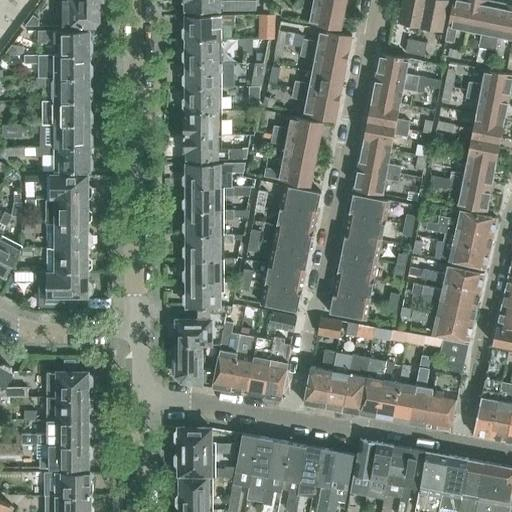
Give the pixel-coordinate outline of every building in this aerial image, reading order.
[(63,0),(63,26),(95,26),(99,21),(99,0),(63,0)] [(183,0),(183,2),(186,2),(186,10),(256,10),(256,0),(232,0),(230,0),(183,0)] [(263,0),(263,9),(271,9),(271,0),(263,0)] [(345,8),(304,0),(299,0),(298,7),(312,9),(309,23),(341,29),(345,8)] [(402,0),(399,21),(420,26),(425,0),(402,0)] [(425,0),(420,26),(442,30),(447,0),(425,0)] [(469,31),(474,0),(453,0),(445,41),(454,42),(456,29),(469,31)] [(487,49),(496,1),(490,0),(474,0),(469,31),(481,34),(478,47),(487,49)] [(511,39),(511,33),(511,4),(496,1),(487,49),(496,51),(498,37),(511,39)] [(186,37),(186,39),(221,39),(221,24),(239,24),(239,15),(186,15),(186,25),(183,28),(183,35),(186,37)] [(272,15),(262,15),(262,27),(270,27),(272,15)] [(302,47),(348,56),(352,35),(320,29),(318,41),(303,39),(304,35),(279,30),(277,42),(285,43),(302,47)] [(54,30),(54,54),(89,54),(91,51),(91,40),(89,38),(89,30),(54,30)] [(247,47),(247,39),(221,39),(186,39),(186,49),(183,51),(183,58),(186,61),(186,62),(221,62),(221,47),(247,47)] [(408,39),(405,52),(415,54),(417,40),(408,39)] [(417,40),(415,54),(424,56),(427,42),(417,40)] [(277,42),(274,55),(282,57),(285,43),(277,42)] [(18,54),(18,48),(12,44),(5,55),(18,54)] [(314,59),(312,71),(343,77),(348,56),(302,47),(300,56),(314,59)] [(450,48),(448,56),(460,59),(462,51),(450,48)] [(381,52),(376,75),(436,87),(439,88),(444,65),(431,62),(428,78),(406,74),(409,58),(381,52)] [(25,55),(25,63),(36,63),(54,63),(55,77),(89,77),(91,74),(91,63),(89,61),(89,54),(54,54),(36,54),(25,55)] [(221,62),(186,62),(186,73),(183,76),(183,83),(186,85),(186,87),(187,87),(222,87),(232,87),(232,62),(221,62)] [(251,87),(259,87),(263,62),(255,62),(251,87)] [(280,68),(272,66),(269,82),(277,84),(280,68)] [(469,82),(467,90),(509,98),(511,80),(511,74),(485,69),(482,84),(469,82)] [(448,70),(445,86),(453,87),(456,72),(448,70)] [(295,81),(293,89),(339,98),(343,77),(312,71),(309,84),(295,81)] [(376,75),(372,98),(400,103),(403,89),(435,95),(436,87),(376,75)] [(89,77),(55,77),(37,77),(37,81),(37,89),(55,89),(55,100),(89,100),(92,98),(91,86),(89,84),(89,77)] [(445,86),(442,101),(450,103),(453,87),(445,86)] [(222,110),(222,87),(187,87),(186,97),(183,99),(183,106),(187,109),(187,110),(222,110)] [(339,98),(293,89),(292,98),(306,101),(304,114),(335,120),(339,98)] [(479,100),(476,115),(504,121),(509,98),(467,90),(466,97),(479,100)] [(274,99),(265,97),(264,105),(273,107),(274,99)] [(372,98),(367,120),(408,128),(410,121),(397,118),(400,103),(372,98)] [(55,123),(89,123),(92,121),(92,109),(89,107),(89,100),(55,100),(55,123)] [(222,134),(222,110),(187,110),(187,119),(183,119),(183,134),(222,134)] [(259,132),(266,133),(318,142),(322,121),(291,115),(289,128),(269,124),(272,112),(263,111),(259,132)] [(504,121),(476,115),(473,129),(460,127),(459,135),(500,143),(504,121)] [(367,120),(363,143),(391,149),(394,135),(407,137),(408,128),(367,120)] [(425,120),(423,131),(431,133),(433,121),(425,120)] [(438,121),(437,129),(453,132),(455,126),(455,124),(438,121)] [(89,123),(55,123),(31,124),(31,132),(41,132),(41,147),(55,147),(89,147),(92,145),(92,133),(89,132),(89,123)] [(285,145),(283,158),(314,164),(318,142),(266,133),(264,141),(285,145)] [(435,133),(433,146),(440,148),(443,134),(435,133)] [(222,134),(183,134),(183,151),(187,151),(187,159),(246,159),(248,149),(222,148),(222,134)] [(470,145),(467,160),(495,165),(500,143),(459,135),(457,142),(470,145)] [(363,143),(359,165),(400,173),(415,176),(417,169),(388,163),(391,149),(363,143)] [(418,144),(416,154),(426,156),(428,146),(418,144)] [(89,147),(55,147),(55,171),(89,171),(89,169),(92,168),(92,156),(89,154),(89,147)] [(433,153),(431,167),(439,168),(442,155),(433,153)] [(418,155),(415,168),(423,170),(426,157),(418,155)] [(314,164),(283,158),(280,170),(266,167),(264,176),(310,185),(314,164)] [(451,172),(450,179),(491,187),(495,165),(467,160),(464,174),(451,172)] [(187,186),(187,187),(219,187),(219,172),(233,172),(233,163),(187,163),(187,173),(184,176),(184,182),(187,186)] [(400,173),(359,165),(354,189),(382,194),(385,179),(398,181),(400,173)] [(47,175),(47,199),(87,199),(87,197),(90,197),(92,195),(92,186),(90,183),(87,183),(87,175),(47,175)] [(255,178),(240,176),(238,187),(251,187),(253,188),(255,178)] [(491,187),(450,179),(448,187),(461,189),(458,205),(487,211),(491,187)] [(280,204),(298,207),(317,211),(321,191),(284,184),(280,204)] [(187,209),(187,211),(219,210),(219,195),(249,195),(251,187),(238,187),(219,187),(187,187),(187,197),(184,199),(184,206),(187,209)] [(266,201),(268,191),(259,189),(257,199),(266,201)] [(389,207),(390,200),(353,193),(349,212),(368,215),(386,219),(389,207)] [(87,199),(47,199),(47,223),(87,223),(87,221),(90,221),(92,219),(92,209),(90,207),(87,207),(87,199)] [(264,211),(266,201),(257,199),(255,210),(264,211)] [(0,238),(1,235),(12,216),(22,216),(22,202),(13,202),(11,214),(5,211),(0,220),(0,238)] [(280,204),(276,224),(313,231),(317,211),(298,207),(280,204)] [(219,210),(187,211),(187,220),(184,223),(184,230),(187,233),(187,235),(219,235),(219,219),(245,219),(246,210),(219,210)] [(440,215),(438,223),(493,235),(497,218),(460,210),(458,219),(440,215)] [(386,219),(368,215),(349,212),(345,233),(382,240),(384,230),(386,219)] [(413,224),(415,214),(406,212),(404,222),(413,224)] [(440,215),(433,213),(431,222),(438,223),(440,215)] [(453,243),(452,244),(489,252),(493,235),(438,223),(431,222),(419,219),(417,228),(436,232),(436,230),(444,232),(443,241),(453,243)] [(413,224),(404,222),(402,233),(411,234),(413,224)] [(87,223),(47,223),(47,247),(87,247),(87,245),(90,245),(92,243),(92,233),(90,231),(87,231),(87,223)] [(272,244),(290,247),(309,251),(313,231),(276,224),(272,244)] [(258,241),(260,231),(251,229),(249,239),(258,241)] [(380,249),(382,240),(345,233),(341,252),(360,256),(378,259),(380,249)] [(219,235),(187,235),(187,244),(184,247),(184,254),(187,257),(187,259),(219,258),(219,244),(233,244),(233,239),(241,239),(242,234),(219,235)] [(1,235),(0,238),(0,272),(7,276),(22,246),(1,235)] [(489,252),(452,244),(453,243),(443,241),(430,238),(428,246),(436,248),(434,257),(486,269),(489,252)] [(256,252),(258,241),(249,239),(247,250),(256,252)] [(415,240),(413,252),(420,254),(423,242),(415,240)] [(272,244),(268,264),(305,271),(309,251),(290,247),(272,244)] [(47,247),(47,271),(87,270),(87,269),(90,269),(92,267),(92,257),(90,255),(87,255),(87,247),(47,247)] [(378,259),(360,256),(341,252),(338,272),(375,279),(376,270),(378,259)] [(405,265),(407,254),(398,253),(396,263),(405,265)] [(219,258),(187,259),(187,268),(184,271),(184,278),(187,281),(187,282),(220,282),(219,267),(237,267),(237,258),(219,258)] [(405,265),(396,263),(394,273),(403,275),(405,265)] [(264,284),(282,288),(301,291),(305,271),(268,264),(264,284)] [(417,276),(444,282),(481,290),(485,273),(448,264),(446,273),(419,267),(417,276)] [(250,281),(252,271),(243,269),(241,280),(250,281)] [(90,280),(87,280),(87,270),(47,271),(39,271),(39,307),(75,307),(75,295),(87,295),(87,294),(90,294),(92,292),(92,282),(90,280)] [(373,288),(375,279),(338,272),(334,292),(352,296),(371,299),(373,288)] [(248,292),(250,281),(241,280),(239,290),(248,292)] [(220,282),(187,282),(187,291),(184,294),(184,302),(187,305),(187,307),(220,307),(220,291),(224,291),(224,282),(220,282)] [(405,291),(413,292),(440,299),(477,307),(481,290),(444,282),(442,290),(407,282),(405,291)] [(261,304),(298,311),(301,291),(282,288),(264,284),(261,304)] [(371,299),(352,296),(334,292),(330,312),(367,319),(368,310),(371,299)] [(397,305),(399,294),(390,292),(388,303),(397,305)] [(436,315),(473,324),(477,307),(440,299),(422,294),(413,292),(411,299),(438,305),(436,314),(436,315)] [(511,294),(505,293),(501,310),(511,311),(511,294)] [(397,305),(388,303),(386,313),(395,315),(397,305)] [(473,324),(436,315),(436,314),(402,306),(400,314),(435,322),(432,332),(469,340),(473,324)] [(176,319),(177,343),(202,343),(212,343),(212,328),(224,328),(228,310),(197,310),(197,318),(176,319)] [(511,311),(501,310),(497,326),(511,328),(511,311)] [(269,325),(294,330),(296,317),(272,312),(269,325)] [(321,317),(318,334),(339,338),(342,321),(321,317)] [(511,328),(497,326),(493,344),(511,348),(511,328)] [(247,393),(263,396),(270,358),(261,356),(267,328),(259,327),(254,355),(247,393)] [(409,332),(393,329),(391,339),(407,342),(409,332)] [(213,386),(230,390),(237,352),(228,350),(231,332),(224,331),(216,369),(213,386)] [(425,335),(409,332),(407,342),(423,345),(425,335)] [(270,358),(263,396),(280,399),(288,361),(278,360),(283,334),(275,333),(270,358)] [(230,390),(247,393),(254,355),(245,353),(248,335),(240,334),(237,352),(230,390)] [(466,355),(469,344),(443,339),(441,350),(466,355)] [(182,381),(213,386),(216,369),(202,369),(202,343),(177,343),(177,375),(182,381)] [(304,403),(325,407),(336,352),(328,350),(324,369),(311,366),(304,403)] [(466,355),(441,350),(439,361),(448,363),(446,372),(462,375),(466,355)] [(344,353),(336,352),(325,407),(342,411),(349,373),(353,355),(344,353)] [(353,355),(349,373),(342,411),(359,414),(366,376),(370,358),(361,357),(353,355)] [(370,358),(366,376),(359,414),(376,417),(383,379),(386,361),(377,360),(370,358)] [(376,417),(392,420),(399,383),(391,381),(394,363),(386,361),(383,379),(376,417)] [(392,420),(409,423),(416,386),(407,384),(411,366),(403,364),(399,383),(392,420)] [(0,398),(1,397),(6,386),(13,373),(13,372),(11,368),(4,365),(0,366),(0,365),(0,398)] [(409,423),(426,426),(433,389),(424,387),(428,369),(420,367),(416,386),(409,423)] [(433,389),(426,426),(445,430),(450,426),(458,393),(447,391),(449,382),(445,381),(446,372),(436,370),(433,389)] [(489,438),(506,441),(511,411),(511,370),(506,401),(497,399),(489,438)] [(54,396),(88,396),(88,387),(90,387),(93,384),(93,375),(90,373),(88,373),(88,372),(48,372),(48,386),(6,386),(1,397),(54,397),(54,396)] [(473,435),(489,438),(497,399),(489,397),(492,381),(485,379),(473,435)] [(54,396),(54,397),(48,397),(48,411),(48,420),(88,420),(88,411),(91,411),(93,409),(93,400),(90,397),(88,397),(88,396),(54,396)] [(36,410),(24,410),(24,420),(36,420),(36,411),(36,410)] [(88,420),(48,420),(48,444),(88,444),(88,435),(91,435),(93,432),(93,423),(91,421),(88,421),(88,420)] [(179,427),(180,451),(213,451),(213,452),(222,452),(222,443),(213,443),(213,442),(210,442),(210,428),(179,427)] [(242,433),(236,467),(235,475),(233,484),(228,510),(237,511),(243,484),(241,484),(244,469),(253,470),(259,436),(242,433)] [(274,439),(259,436),(253,470),(260,472),(257,488),(265,490),(268,473),(274,439)] [(284,476),(290,442),(274,439),(268,473),(265,490),(263,503),(271,505),(277,475),(284,476)] [(367,495),(377,442),(360,439),(350,492),(367,495)] [(294,511),(306,445),(290,442),(284,476),(281,489),(289,491),(286,510),(294,511)] [(370,478),(367,495),(376,497),(383,498),(386,481),(393,445),(377,442),(370,478)] [(88,444),(48,444),(48,456),(40,456),(40,458),(22,458),(22,468),(88,468),(88,459),(91,458),(93,456),(93,447),(91,444),(88,444)] [(322,448),(306,445),(294,511),(293,511),(301,511),(305,496),(313,497),(315,482),(322,448)] [(401,497),(410,448),(393,445),(386,481),(380,511),(390,511),(393,496),(401,497)] [(326,511),(337,451),(322,448),(315,482),(323,483),(317,511),(326,511)] [(410,448),(401,497),(397,511),(405,511),(410,486),(419,487),(426,451),(410,448)] [(180,451),(180,475),(209,475),(223,475),(235,475),(236,467),(225,467),(225,468),(213,469),(213,452),(213,451),(180,451)] [(345,502),(348,488),(354,454),(337,451),(326,511),(334,511),(336,501),(345,502)] [(426,451),(419,487),(416,507),(435,511),(438,491),(442,492),(449,456),(426,451)] [(457,511),(458,511),(461,495),(468,459),(449,456),(442,492),(438,511),(457,511)] [(468,459),(461,495),(458,511),(459,511),(474,511),(477,498),(484,462),(468,459)] [(491,511),(494,501),(501,465),(484,462),(477,498),(474,511),(491,511)] [(511,467),(501,465),(494,501),(491,511),(508,511),(511,494),(511,467)] [(90,472),(56,472),(56,496),(90,496),(90,494),(93,492),(93,481),(90,479),(90,472)] [(180,475),(180,509),(209,509),(209,493),(211,493),(211,481),(209,481),(209,475),(180,475)] [(235,475),(223,475),(223,484),(233,484),(235,475)] [(90,496),(56,496),(55,511),(92,511),(93,504),(90,503),(90,496)] [(0,511),(10,511),(13,506),(0,499),(0,511)]
